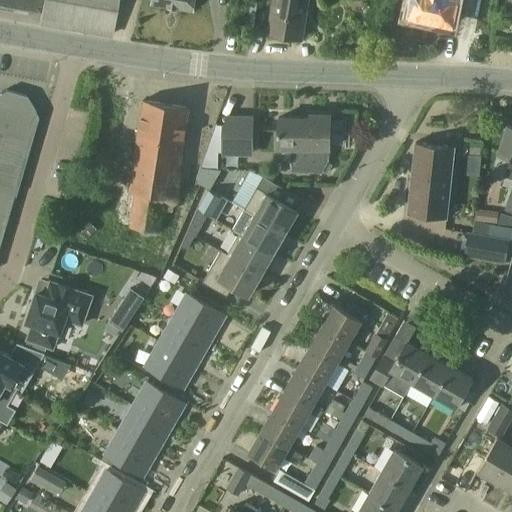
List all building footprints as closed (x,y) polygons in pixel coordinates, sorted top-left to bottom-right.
[(0,0),(0,5),(41,13),(39,23),(111,36),(117,0),(0,0)] [(176,0),(175,6),(193,10),(194,0),(176,0)] [(300,39),(306,0),(274,0),(269,34),(300,39)] [(412,0),(409,17),(424,20),(440,23),(454,26),(459,0),(412,0)] [(0,242),(37,116),(26,97),(6,91),(0,94),(0,242)] [(129,228),(161,233),(164,210),(172,211),(188,109),(142,102),(128,191),(135,192),(129,228)] [(292,173),(322,173),(328,162),(329,150),(330,116),(309,115),(309,120),(278,119),(277,149),(292,149),(292,173)] [(225,127),(223,127),(222,154),(240,155),(240,143),(252,143),(253,119),(225,118),(225,127)] [(511,186),(504,210),(511,213),(511,128),(507,127),(498,154),(509,158),(503,176),(511,179),(511,186)] [(408,215),(447,219),(455,148),(416,144),(408,215)] [(202,164),(200,183),(216,185),(219,166),(202,164)] [(244,210),(285,233),(298,211),(281,201),(287,190),(263,176),(244,210)] [(210,211),(219,195),(209,189),(199,206),(210,211)] [(238,234),(273,254),(285,233),(244,210),(232,230),(238,234)] [(196,238),(204,223),(193,218),(187,232),(195,237),(196,238)] [(181,247),(188,250),(195,237),(187,232),(181,247)] [(504,262),(508,240),(469,233),(465,255),(504,262)] [(238,234),(227,253),(226,255),(261,275),(273,254),(238,234)] [(203,282),(227,296),(232,286),(249,295),(261,275),(226,255),(227,253),(221,250),(203,282)] [(83,325),(93,296),(50,281),(45,295),(37,292),(27,322),(33,324),(59,333),(61,333),(66,319),(83,325)] [(122,337),(145,292),(131,284),(108,329),(122,337)] [(172,318),(172,319),(212,342),(219,329),(215,326),(222,314),(226,317),(227,316),(187,293),(179,306),(184,309),(177,321),(172,318)] [(333,305),(321,327),(348,343),(361,321),(333,305)] [(165,331),(160,340),(199,363),(200,362),(195,360),(202,348),(207,350),(212,342),(172,319),(176,322),(169,334),(165,331)] [(59,333),(33,324),(28,340),(53,349),(59,333)] [(339,360),(348,343),(321,327),(309,348),(336,364),(339,360)] [(375,358),(387,338),(376,333),(365,352),(375,358)] [(411,383),(413,383),(429,356),(393,335),(368,378),(382,386),(383,384),(403,396),(411,383)] [(199,363),(160,340),(152,353),(157,355),(150,367),(145,365),(145,366),(184,389),(192,375),(188,373),(195,361),(199,363)] [(0,377),(23,391),(45,354),(18,344),(11,356),(0,349),(0,377)] [(325,385),(336,364),(309,348),(297,369),(325,385)] [(364,379),(375,358),(365,352),(364,352),(353,371),(355,373),(354,374),(364,379)] [(413,383),(433,395),(449,368),(429,356),(413,383)] [(433,395),(456,408),(471,380),(449,368),(433,395)] [(297,369),(285,390),(313,406),(313,405),(325,385),(297,369)] [(351,400),(362,406),(373,387),(362,381),(364,379),(354,374),(343,394),(352,399),(351,400)] [(0,419),(5,422),(4,422),(8,424),(16,410),(8,405),(17,388),(22,391),(23,391),(0,377),(0,419)] [(132,407),(131,407),(170,430),(178,417),(173,415),(180,403),(185,405),(185,404),(146,382),(139,395),(143,397),(136,409),(132,407)] [(313,406),(285,390),(273,411),(301,427),(301,426),(309,412),(320,418),(324,411),(313,405),(313,406)] [(339,421),(350,427),(362,406),(351,400),(344,413),(342,411),(345,406),(333,399),(326,411),(340,420),(339,421)] [(487,429),(501,438),(511,418),(511,409),(502,403),(487,429)] [(124,420),(119,429),(158,451),(154,448),(161,436),(165,439),(170,430),(131,407),(131,408),(135,410),(128,422),(124,420)] [(363,415),(387,428),(391,420),(368,407),(363,415)] [(301,427),(273,411),(261,432),(289,448),(289,447),(296,435),(303,439),(308,430),(301,426),(301,427)] [(387,428),(408,440),(412,432),(391,420),(387,428)] [(328,442),(338,448),(350,427),(339,421),(335,428),(323,422),(316,435),(328,442)] [(357,428),(344,451),(352,456),(366,433),(357,428)] [(158,451),(119,429),(112,441),(116,444),(109,456),(105,453),(104,454),(143,477),(151,464),(146,461),(153,449),(158,452),(158,451)] [(289,448),(261,432),(249,454),(276,470),(284,457),(297,465),(302,455),(289,447),(289,448)] [(431,442),(412,432),(408,440),(426,451),(431,442)] [(511,435),(507,443),(498,438),(478,472),(495,482),(511,452),(511,435)] [(52,439),(41,461),(52,466),(63,444),(52,439)] [(315,463),(326,469),(338,448),(328,442),(324,449),(312,443),(305,457),(315,463)] [(344,451),(332,472),(340,477),(352,456),(344,451)] [(381,473),(409,489),(422,467),(394,451),(381,473)] [(511,452),(495,482),(511,492),(511,491),(511,452)] [(62,493),(69,479),(40,463),(32,477),(62,493)] [(273,481),(308,501),(326,469),(315,463),(304,483),(279,469),(273,481)] [(245,485),(266,497),(272,487),(238,468),(226,489),(238,496),(245,485)] [(91,496),(118,511),(133,511),(137,506),(133,504),(140,492),(144,494),(145,493),(105,471),(98,484),(102,486),(95,498),(91,496)] [(314,503),(325,510),(331,500),(328,498),(340,477),(332,472),(314,503)] [(369,494),(397,510),(409,489),(381,473),(369,494)] [(266,497),(286,508),(292,498),(272,487),(266,497)] [(358,511),(396,511),(397,510),(369,494),(358,511)] [(84,509),(81,511),(118,511),(91,496),(91,497),(95,499),(88,511),(84,509)] [(286,508),(292,511),(311,511),(313,510),(292,498),(286,508)] [(228,511),(255,511),(258,509),(246,502),(240,511),(235,511),(231,509),(228,511)]
